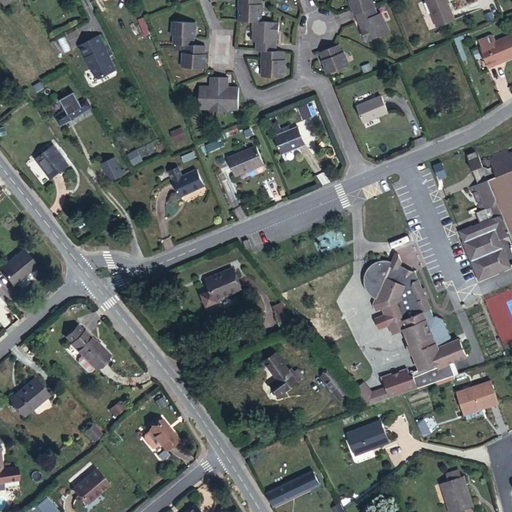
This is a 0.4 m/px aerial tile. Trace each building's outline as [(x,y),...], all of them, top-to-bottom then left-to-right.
[(236,0),(236,25),(250,25),(259,26),(259,0),(236,0)] [(345,0),(352,15),(372,6),(369,0),(345,0)] [(437,0),(432,0),(420,6),(432,33),(449,25),(437,0)] [(383,32),(372,6),(352,15),(363,40),(383,32)] [(488,16),(481,19),(484,25),(490,23),(488,16)] [(175,44),(184,45),(194,46),(195,23),(173,21),(172,36),(175,35),(175,44)] [(259,26),(250,25),(249,46),(252,46),(251,53),(257,54),(273,55),(273,33),(276,34),(276,26),(259,26)] [(101,32),(80,43),(97,75),(100,76),(118,67),(110,53),(114,51),(110,43),(107,44),(101,32)] [(475,53),(483,73),(511,60),(511,51),(507,39),(491,46),(487,39),(472,46),(475,53)] [(182,69),(204,69),(205,62),(206,47),(194,46),(184,45),(182,69)] [(338,47),(322,55),(331,75),(348,68),(338,47)] [(273,55),(257,54),(256,80),(280,81),(281,55),(273,55)] [(209,114),(220,114),(221,78),(210,78),(210,88),(200,88),(199,110),(209,110),(209,114)] [(240,111),(240,109),(238,108),(238,89),(231,90),(231,79),(221,78),(220,114),(230,115),(229,110),(240,111)] [(60,125),(92,107),(86,96),(79,100),(74,90),(60,97),(65,107),(53,113),(60,125)] [(299,108),(304,119),(312,115),(308,104),(299,108)] [(376,105),(353,115),(360,133),(384,122),(376,105)] [(272,131),(275,138),(292,130),(290,123),(272,131)] [(292,130),(275,138),(282,155),(307,144),(300,126),(292,130)] [(183,128),(171,133),(175,143),(187,138),(183,128)] [(55,146),(36,158),(51,179),(69,167),(55,146)] [(257,147),(229,159),(236,178),(265,165),(257,147)] [(511,151),(509,153),(508,149),(493,155),(491,161),(493,166),(488,168),(483,166),(476,149),(466,153),(478,184),(470,187),(472,193),(474,193),(480,205),(478,206),(480,211),(477,212),(481,223),(461,231),(465,241),(464,242),(480,279),(510,267),(500,240),(510,235),(511,239),(511,151)] [(194,152),(183,157),(185,162),(196,158),(194,152)] [(116,157),(103,163),(109,177),(122,172),(116,157)] [(204,188),(197,170),(183,176),(179,167),(170,171),(180,197),(204,188)] [(124,170),(122,171),(122,172),(109,177),(111,181),(126,175),(124,170)] [(26,251),(3,268),(16,285),(39,269),(26,251)] [(377,296),(374,301),(377,310),(384,307),(387,315),(391,325),(395,334),(407,329),(414,345),(412,346),(415,354),(417,353),(423,368),(417,370),(417,372),(415,373),(414,373),(413,373),(411,370),(387,379),(389,387),(394,398),(456,377),(451,363),(467,357),(460,339),(454,341),(445,318),(440,315),(434,318),(426,299),(428,298),(425,289),(422,290),(415,273),(400,267),(402,263),(400,260),(399,257),(395,255),(391,264),(387,262),(383,261),(379,262),(375,263),(370,266),(366,270),(365,273),(364,277),(364,281),(365,284),(366,288),(369,291),(372,294),(377,296)] [(233,269),(207,279),(213,291),(204,295),(209,307),(226,299),(225,298),(242,291),(233,269)] [(287,312),(276,317),(281,329),(293,324),(287,312)] [(391,325),(387,315),(378,319),(382,328),(391,325)] [(74,341),(80,346),(90,335),(84,330),(74,341)] [(90,335),(80,346),(86,352),(83,356),(83,359),(92,368),(96,368),(99,364),(100,365),(111,354),(90,335)] [(277,355),(264,365),(279,381),(272,387),(281,398),(300,382),(277,355)] [(454,362),(451,363),(456,377),(459,375),(454,362)] [(337,373),(324,382),(341,404),(353,393),(337,373)] [(35,378),(12,397),(26,415),(49,396),(35,378)] [(457,393),(465,412),(483,406),(501,399),(494,380),(457,393)] [(373,393),(365,381),(355,389),(369,407),(394,398),(389,387),(373,393)] [(462,381),(453,384),(455,390),(464,386),(462,381)] [(121,400),(109,409),(115,417),(127,408),(121,400)] [(483,406),(465,412),(466,418),(485,413),(483,406)] [(153,415),(147,420),(152,425),(158,421),(153,415)] [(117,418),(106,428),(111,435),(123,425),(117,418)] [(425,420),(417,423),(424,437),(432,433),(425,420)] [(383,426),(353,438),(360,457),(390,446),(383,426)] [(155,460),(161,466),(174,454),(155,436),(143,448),(144,449),(139,453),(139,456),(147,465),(150,465),(155,460)] [(19,467),(3,469),(5,483),(21,481),(19,467)] [(315,470),(266,494),(273,508),(322,484),(315,470)] [(96,471),(75,489),(89,506),(110,488),(96,471)] [(441,482),(444,489),(456,485),(453,477),(441,482)] [(456,485),(444,489),(440,490),(448,511),(462,511),(469,510),(460,483),(456,485)]
